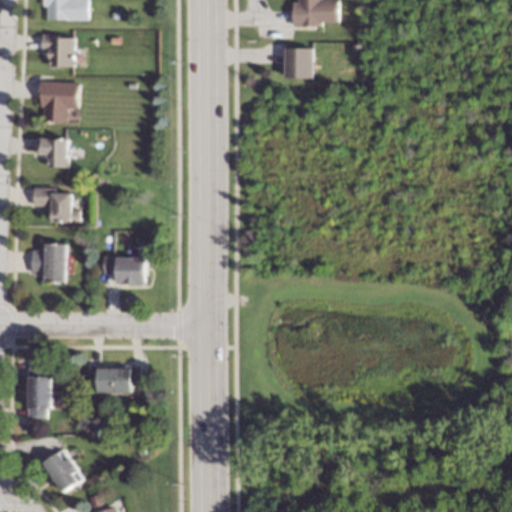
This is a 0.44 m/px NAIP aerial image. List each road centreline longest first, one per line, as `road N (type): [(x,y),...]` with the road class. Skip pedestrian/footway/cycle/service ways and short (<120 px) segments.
road 1 (tertiary): [(204,0),(207,511)]
road 2 (residential): [(0,326),(206,325)]
